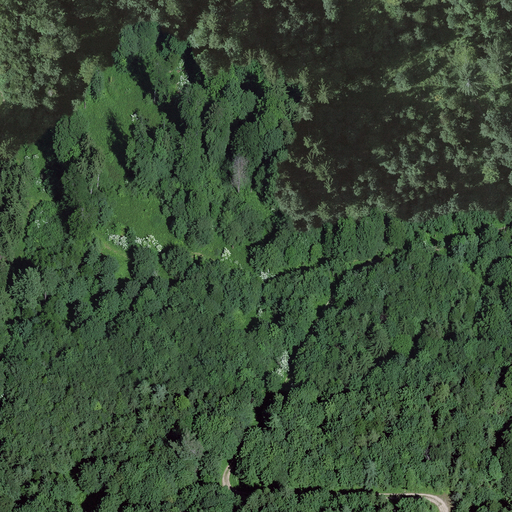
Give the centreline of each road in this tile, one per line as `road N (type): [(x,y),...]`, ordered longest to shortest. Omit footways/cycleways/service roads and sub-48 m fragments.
road 1 (track): [(429,511),(418,501),(221,486),(348,281),(370,260),(511,227)]
road 2 (track): [(370,260),(272,284),(191,252),(137,256),(52,205),(27,219)]
